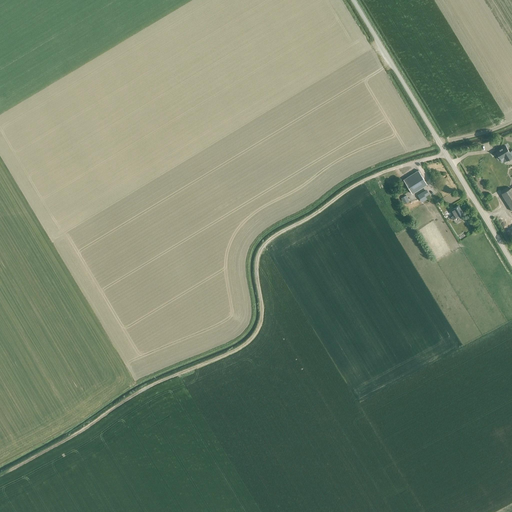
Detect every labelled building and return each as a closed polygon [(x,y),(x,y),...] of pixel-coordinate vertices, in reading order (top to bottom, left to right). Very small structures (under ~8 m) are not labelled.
[(497,151),(496,152),(496,153),(497,155),(496,156),(498,159),(499,159),(500,159),(504,157),(507,161),(511,157),(511,150),(509,152),(505,146),(497,151)] [(412,194),(427,185),(418,171),(403,180),(412,194)] [(511,210),(511,190),(511,188),(502,194),(511,210)] [(424,195),(428,193),(427,191),(418,196),(421,201),(426,198),(424,195)] [(407,195),(401,198),(404,204),(410,201),(407,195)] [(458,206),(451,210),(454,215),(451,217),(453,220),(463,214),(458,206)]
